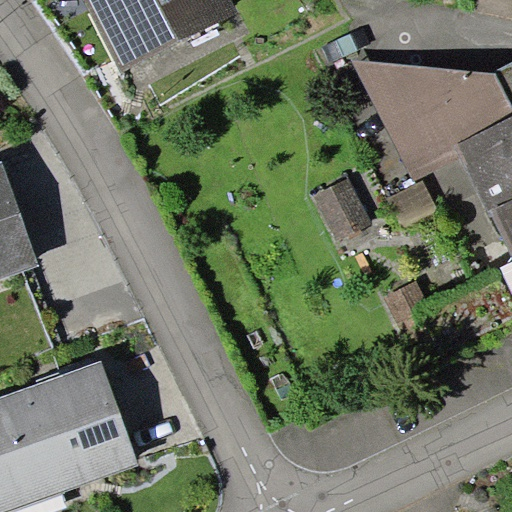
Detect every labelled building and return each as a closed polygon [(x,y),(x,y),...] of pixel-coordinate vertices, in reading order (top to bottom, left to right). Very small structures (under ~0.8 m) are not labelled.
[(237,13),(230,0),(83,0),(121,73),(237,13)] [(456,145),(511,117),(511,107),(494,71),(353,60),(414,181),(464,159),(456,145)] [(511,62),(494,71),(511,107),(511,62)] [(511,117),(456,145),(464,159),(511,257),(511,117)] [(0,278),(40,265),(3,161),(0,162),(0,278)] [(371,223),(346,177),(312,194),(336,241),(371,223)] [(424,181),(389,198),(403,227),(438,210),(424,181)] [(434,317),(416,280),(383,296),(401,333),(434,317)] [(102,361),(0,397),(0,511),(5,511),(140,464),(102,361)]
